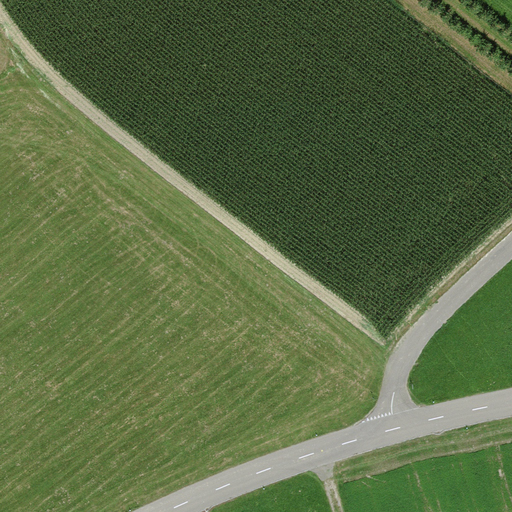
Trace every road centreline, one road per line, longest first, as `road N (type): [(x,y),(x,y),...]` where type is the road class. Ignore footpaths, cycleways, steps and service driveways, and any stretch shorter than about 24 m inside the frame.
road 1 (tertiary): [(168,511),(396,428)]
road 2 (unclassified): [(511,248),(424,327),(406,354),(394,390),(396,428)]
